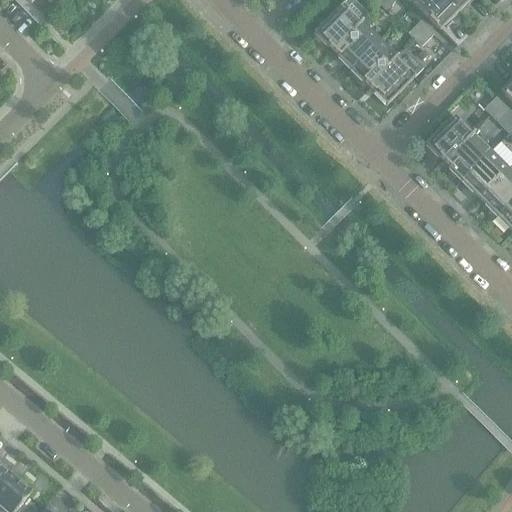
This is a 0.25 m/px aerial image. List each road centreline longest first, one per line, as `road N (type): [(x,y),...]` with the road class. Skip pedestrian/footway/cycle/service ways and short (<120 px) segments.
road 1 (residential): [(222,0),(378,155)]
road 2 (residential): [(378,155),(511,293)]
road 3 (residential): [(145,511),(0,387)]
road 4 (residential): [(511,22),(378,155)]
road 5 (residential): [(0,33),(48,84),(0,136)]
